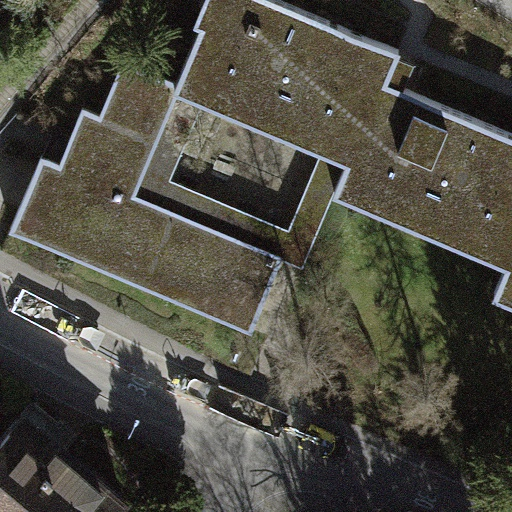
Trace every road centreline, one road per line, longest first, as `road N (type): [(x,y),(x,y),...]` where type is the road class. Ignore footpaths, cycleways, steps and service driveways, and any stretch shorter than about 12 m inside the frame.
road 1 (residential): [(0,308),(262,440)]
road 2 (residential): [(262,440),(439,511)]
